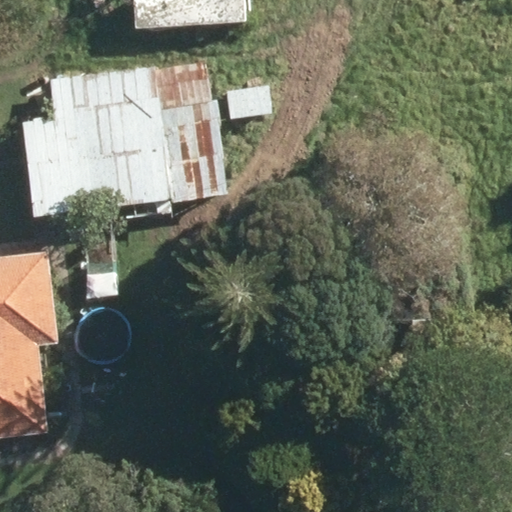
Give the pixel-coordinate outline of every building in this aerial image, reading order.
[(250,0),(138,0),(138,30),(250,32),(250,0)] [(226,64),(228,84),(269,79),(266,52),(246,55),(246,61),(226,64)] [(134,206),(136,219),(172,214),(170,202),(229,194),(214,63),(50,83),(56,123),(26,125),(36,217),(134,206)] [(229,92),(240,182),(280,167),(269,87),(229,92)] [(0,439),(47,435),(38,349),(57,346),(46,254),(0,259),(0,439)]
